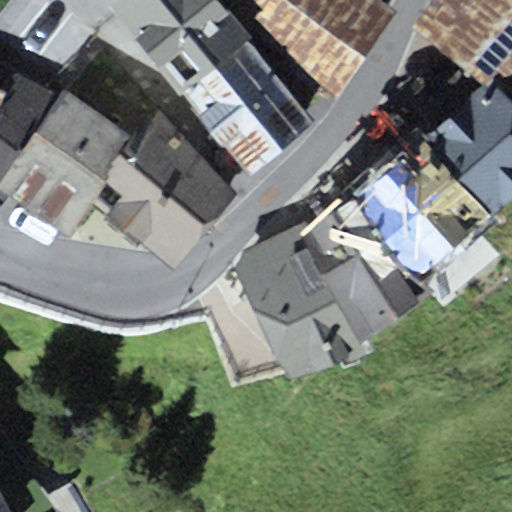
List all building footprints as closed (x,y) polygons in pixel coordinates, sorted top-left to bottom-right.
[(218,0),(122,0),(122,1),(253,157),(310,109),(218,0)] [(391,15),(372,0),(235,0),(240,7),(338,90),(391,15)] [(511,0),(453,0),(511,53),(511,0)] [(498,197),(511,181),(511,97),(482,71),(427,134),(498,197)] [(125,129),(64,82),(1,162),(62,209),(125,129)] [(126,181),(112,197),(174,250),(237,178),(153,106),(104,162),(126,181)] [(498,197),(427,134),(376,182),(426,263),(498,197)] [(436,279),(426,263),(376,182),(305,225),(365,323),(436,279)] [(365,323),(305,225),(236,258),(280,351),(365,323)] [(0,511),(19,511),(35,503),(0,442),(0,511)]
